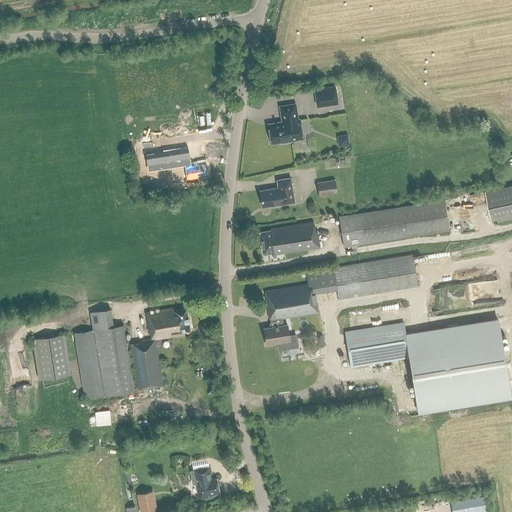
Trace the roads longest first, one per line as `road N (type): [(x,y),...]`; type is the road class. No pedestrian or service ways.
road 1 (tertiary): [(263,511),(230,376),(224,304),(238,111),(257,17)]
road 2 (tertiary): [(0,38),(130,36),(257,17)]
